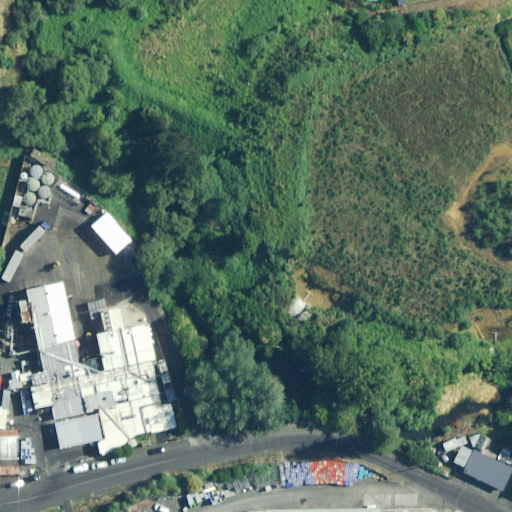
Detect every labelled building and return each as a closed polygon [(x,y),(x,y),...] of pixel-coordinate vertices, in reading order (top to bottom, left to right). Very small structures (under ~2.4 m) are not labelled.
[(14,206),(20,207),(19,217),(27,217),(28,205),(31,206),(32,206),(33,205),(34,205),(35,204),(36,203),(37,202),(37,201),(37,199),(38,198),(37,197),(37,195),(36,194),(36,193),(35,192),(36,192),(37,192),(38,191),(38,192),(38,193),(38,194),(38,196),(39,197),(39,198),(40,199),(41,200),(43,201),(44,201),(48,201),(49,200),(50,199),(51,198),(52,197),(53,196),(53,195),(53,193),(53,192),(53,191),(52,189),(52,188),(51,187),(50,186),(49,186),(52,186),(53,185),(55,185),(56,184),(56,183),(57,181),(57,180),(58,179),(57,177),(57,176),(57,175),(56,173),(55,172),(54,172),(52,171),(51,171),(50,170),(48,171),(47,171),(46,171),(45,172),(44,173),(44,172),(44,171),(43,169),(43,168),(42,167),(41,166),(40,165),(39,165),(37,164),(36,164),(35,164),(33,164),(32,165),(31,166),(30,167),(29,168),(28,169),(28,170),(28,171),(21,171),(21,182),(26,182),(26,183),(25,184),(25,186),(26,187),(26,188),(27,190),(28,191),(27,191),(26,192),(25,193),(24,194),(23,195),(15,194),(14,206)] [(84,194),(64,181),(60,187),(80,200),(84,194)] [(57,206),(39,200),(31,225),(49,231),(57,206)] [(87,212),(105,229),(100,235),(106,241),(112,234),(117,239),(124,231),(95,204),(87,212)] [(48,250),(18,248),(18,257),(48,259),(48,250)] [(84,253),(55,250),(54,259),(83,261),(84,253)] [(122,260),(123,265),(126,264),(127,269),(144,264),(141,254),(122,260)] [(57,451),(171,425),(147,321),(93,334),(102,372),(76,378),(67,340),(33,348),(57,451)] [(163,386),(173,384),(168,363),(161,365),(163,378),(161,378),(163,386)] [(13,380),(9,380),(9,389),(24,388),(24,371),(13,371),(13,380)] [(174,402),(176,401),(173,388),(164,390),(166,403),(174,402)] [(0,456),(15,456),(15,436),(0,436),(0,456)] [(511,465),(472,447),(461,471),(501,490),(511,466),(511,465)] [(22,466),(24,467),(24,472),(28,472),(28,475),(32,476),(32,473),(33,460),(33,452),(26,451),(26,460),(24,460),(22,460),(22,466)] [(21,461),(0,460),(0,475),(21,475),(21,461)]
